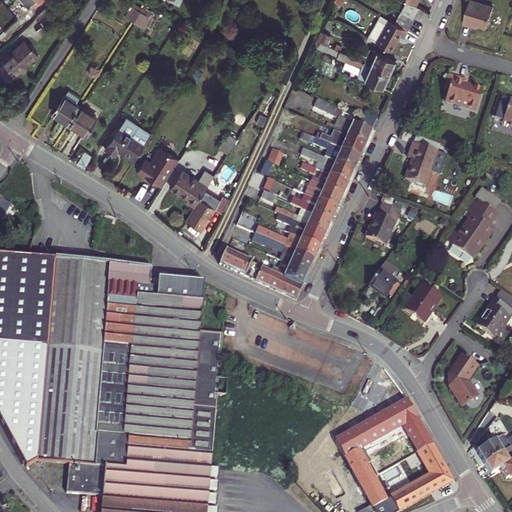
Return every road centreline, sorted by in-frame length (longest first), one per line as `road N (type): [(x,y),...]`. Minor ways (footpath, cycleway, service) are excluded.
road 1 (tertiary): [(305,315),(200,265),(16,140)]
road 2 (residential): [(305,315),(426,41)]
road 3 (residential): [(8,135),(95,0)]
road 4 (tertiary): [(477,492),(410,381)]
road 5 (tertiary): [(410,381),(367,340),(305,315)]
road 6 (residential): [(410,381),(481,284)]
